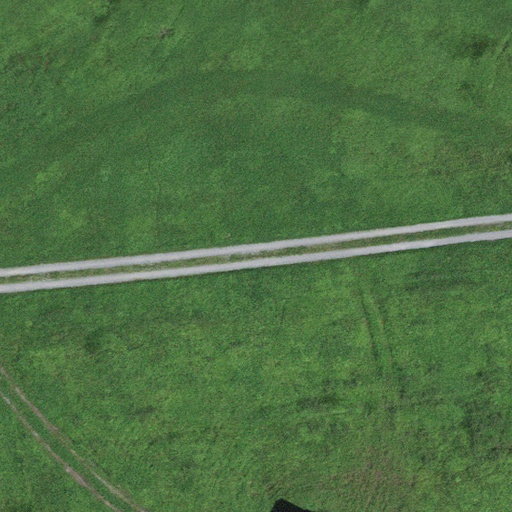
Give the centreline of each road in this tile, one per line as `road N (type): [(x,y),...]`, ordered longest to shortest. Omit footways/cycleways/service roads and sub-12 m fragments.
road 1 (track): [(511,225),(0,284)]
road 2 (track): [(144,511),(52,435),(0,374)]
